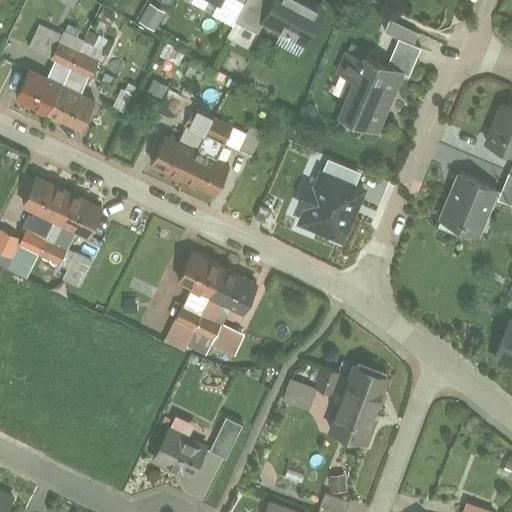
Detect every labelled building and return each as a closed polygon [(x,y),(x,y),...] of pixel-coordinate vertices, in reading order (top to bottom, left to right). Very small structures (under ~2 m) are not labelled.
[(218,0),(219,0),(240,12),(242,9),(246,0),(218,0)] [(258,18),(267,0),(246,0),(242,9),(258,18)] [(325,6),(314,0),(267,0),(258,18),(307,45),(325,6)] [(151,1),(140,20),(157,30),(168,11),(151,1)] [(399,37),(415,43),(420,31),(387,17),(382,30),(389,32),(399,37)] [(28,46),(52,58),(60,41),(63,34),(39,23),(28,46)] [(63,34),(60,41),(81,50),(85,39),(65,30),(63,34)] [(393,52),(399,37),(389,32),(382,48),(393,52)] [(393,52),(389,61),(401,66),(412,71),(422,47),(415,43),(399,37),(393,52)] [(60,41),(52,58),(72,67),(91,76),(99,59),(81,50),(60,41)] [(389,61),(365,51),(363,55),(346,48),(337,70),(341,72),(353,78),(345,98),(337,117),(373,132),(401,66),(389,61)] [(91,76),(72,67),(64,83),(83,92),(91,76)] [(64,83),(31,68),(17,99),(83,129),(97,99),(83,92),(64,83)] [(345,98),(353,78),(341,72),(332,92),(345,98)] [(161,111),(186,123),(194,105),(196,101),(171,90),(161,111)] [(511,105),(501,101),(484,141),(511,152),(511,105)] [(194,105),(186,123),(190,124),(207,132),(224,141),(233,123),(194,105)] [(233,123),(224,141),(225,141),(240,148),(248,131),(233,123)] [(199,149),(207,132),(190,124),(182,141),(199,149)] [(248,131),(240,148),(253,154),(264,130),(251,124),(248,131)] [(224,141),(207,132),(199,149),(217,157),(225,141),(224,141)] [(182,141),(165,133),(151,164),(216,194),(231,164),(217,157),(199,149),(182,141)] [(299,221),(344,241),(367,188),(356,183),(324,170),(321,169),(314,185),(307,182),(298,205),(305,207),(299,221)] [(502,187),(458,169),(438,218),(481,236),(502,187)] [(511,203),(511,172),(510,172),(500,198),(511,203)] [(39,173),(23,206),(43,215),(70,228),(88,237),(104,204),(39,173)] [(70,228),(43,215),(35,232),(62,245),(70,228)] [(0,238),(7,243),(14,229),(3,223),(0,229),(0,238)] [(68,248),(62,245),(35,232),(26,249),(60,265),(68,248)] [(68,247),(68,248),(60,265),(68,269),(62,281),(79,289),(94,259),(68,247)] [(259,279),(193,248),(177,282),(191,289),(208,297),(231,307),(243,313),(259,279)] [(183,306),(200,314),(208,297),(191,289),(183,306)] [(223,325),(231,307),(208,297),(200,314),(223,325)] [(200,314),(183,306),(167,339),(187,349),(188,347),(196,330),(216,339),(222,327),(223,325),(200,314)] [(511,319),(509,318),(493,358),(511,365),(511,319)] [(244,337),(222,327),(216,339),(214,345),(236,355),(244,337)] [(216,339),(196,330),(188,347),(209,356),(214,345),(216,339)] [(391,374),(354,360),(329,428),(367,442),(391,374)] [(333,366),(324,363),(316,387),(318,387),(325,390),(333,366)] [(311,408),(318,387),(316,387),(291,378),(284,399),(311,408)] [(171,426),(189,435),(196,422),(177,413),(171,426)] [(228,456),(244,424),(227,415),(211,447),(228,456)] [(472,429),(463,425),(458,436),(467,440),(472,429)] [(169,426),(152,461),(192,480),(209,445),(189,435),(171,426),(169,426)] [(511,461),(509,460),(502,473),(511,478),(511,461)] [(289,468),(286,479),(303,484),(306,474),(289,468)] [(346,474),(332,475),(333,492),(348,490),(346,474)] [(0,511),(6,511),(15,495),(0,488),(0,511)] [(345,511),(350,499),(328,491),(320,511),(345,511)] [(306,511),(270,498),(265,511),(306,511)] [(495,511),(496,511),(467,500),(462,511),(495,511)]
